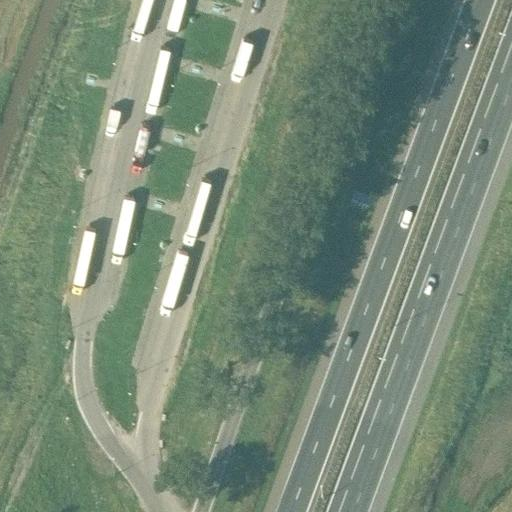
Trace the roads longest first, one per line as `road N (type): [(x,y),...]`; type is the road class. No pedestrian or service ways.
road 1 (motorway): [(479,0),(290,511)]
road 2 (motorway): [(345,511),(511,61)]
road 3 (track): [(96,0),(0,279)]
road 4 (motorway): [(0,384),(23,407),(86,511)]
